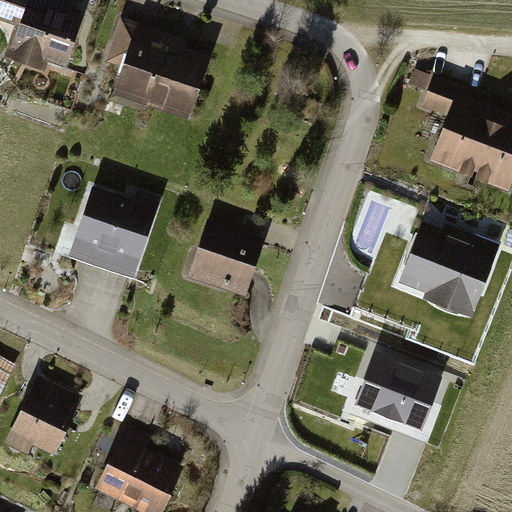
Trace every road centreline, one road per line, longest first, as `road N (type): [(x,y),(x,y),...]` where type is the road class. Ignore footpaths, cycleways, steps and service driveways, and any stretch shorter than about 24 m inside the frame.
road 1 (residential): [(255,438),(364,123),(364,78),(340,40)]
road 2 (residential): [(0,310),(255,438)]
road 3 (residential): [(511,48),(419,37),(340,40)]
road 4 (track): [(409,511),(255,438)]
